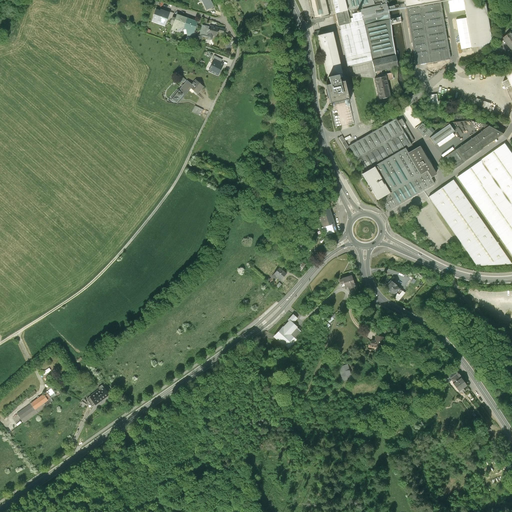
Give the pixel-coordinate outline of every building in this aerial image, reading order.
[(210,0),(200,0),(206,10),(212,7),(210,4),(212,3),(210,0)] [(323,19),(329,17),(325,0),(309,0),(314,19),(312,20),(313,24),(324,21),(323,19)] [(390,96),(387,80),(393,79),(392,73),(382,75),(381,70),(398,66),(391,41),(390,26),(390,17),(385,0),(332,0),(338,25),(339,25),(341,31),(340,31),(348,67),(372,62),(374,72),(376,71),(378,78),(375,78),(379,99),(390,96)] [(404,0),(416,65),(450,59),(440,0),(439,0),(404,0)] [(465,10),(472,48),(487,45),(493,40),(486,3),(480,4),(479,0),(448,0),(450,13),(465,10)] [(167,21),(170,13),(160,10),(160,11),(156,10),(151,22),(165,27),(167,21)] [(197,25),(198,22),(176,15),(175,19),(172,26),(171,31),(176,33),(181,29),(186,30),(187,36),(192,38),(194,32),(197,25)] [(209,28),(202,26),(200,35),(199,35),(198,35),(197,35),(196,36),(196,37),(196,38),(197,39),(197,40),(198,40),(199,40),(200,40),(201,40),(201,39),(202,38),(202,37),(207,39),(207,40),(208,41),(209,41),(211,41),(212,41),(212,40),(213,39),(213,38),(213,36),(216,37),(217,33),(222,34),(224,30),(210,26),(209,28)] [(326,30),(315,32),(316,37),(318,36),(327,77),(328,77),(330,83),(330,84),(326,85),(330,103),(348,99),(344,81),(340,82),(339,79),(340,79),(339,75),(342,74),(332,32),(327,34),(326,30)] [(220,63),(213,59),(208,70),(217,74),(222,64),(220,63)] [(511,70),(506,73),(509,79),(503,82),(506,88),(508,87),(509,90),(507,91),(511,100),(511,70)] [(176,105),(189,89),(191,86),(186,81),(169,99),(176,105)] [(189,89),(196,95),(203,87),(196,81),(191,86),(189,89)] [(436,93),(427,94),(428,103),(436,102),(436,93)] [(491,104),(476,99),(474,105),(489,110),(491,104)] [(490,110),(501,115),(504,109),(493,104),(490,110)] [(203,111),(195,106),(192,112),(201,116),(203,111)] [(422,123),(410,106),(403,111),(415,128),(423,136),(426,134),(429,137),(434,131),(430,127),(428,129),(422,123)] [(365,172),(374,167),(389,193),(380,198),(388,211),(434,184),(430,178),(436,174),(419,146),(409,152),(407,148),(412,145),(410,143),(414,140),(402,119),(397,121),(396,119),(349,147),(343,136),(340,138),(348,152),(352,150),(365,172)] [(444,127),(430,138),(435,145),(454,131),(448,123),(442,124),(444,127)] [(445,157),(453,169),(504,134),(490,126),(445,157)] [(511,153),(505,143),(457,177),(511,255),(511,153)] [(380,198),(389,193),(374,167),(365,172),(362,173),(377,200),(380,198)] [(511,264),(453,180),(429,197),(477,266),(511,264)] [(334,225),(330,210),(319,213),(324,228),(334,225)] [(337,232),(334,225),(324,228),(326,235),(337,232)] [(302,262),(297,269),(300,271),(305,265),(302,262)] [(280,281),(287,274),(282,270),(280,267),(272,276),(276,280),(278,279),(280,281)] [(356,286),(352,274),(338,278),(340,283),(343,282),(345,289),(356,286)] [(384,287),(394,294),(399,287),(390,280),(384,287)] [(288,320),(290,321),(291,320),(293,323),(298,318),(294,314),(288,320)] [(290,321),(274,337),(286,348),(295,338),(291,334),(298,327),(293,323),(291,320),(290,321)] [(385,338),(376,336),(375,342),(372,341),(371,348),(383,350),(385,338)] [(352,375),(350,365),(339,368),(343,382),(348,381),(347,376),(352,375)] [(452,383),(461,377),(457,371),(444,381),(445,383),(448,383),(451,381),(452,383)] [(467,385),(461,377),(452,383),(458,391),(467,385)] [(99,389),(86,398),(92,406),(108,394),(102,385),(98,387),(99,389)] [(56,395),(51,388),(17,413),(24,423),(47,406),(46,405),(51,401),(52,400),(51,398),(56,395)]
